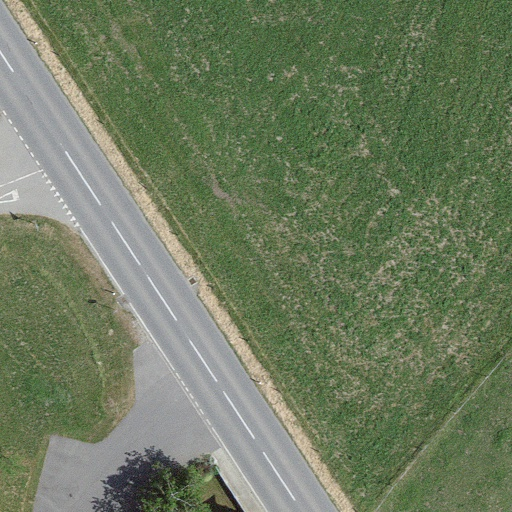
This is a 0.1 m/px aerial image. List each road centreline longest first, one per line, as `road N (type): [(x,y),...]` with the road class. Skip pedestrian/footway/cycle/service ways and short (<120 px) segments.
road 1 (secondary): [(72,154),(308,511)]
road 2 (secondary): [(0,44),(72,154)]
